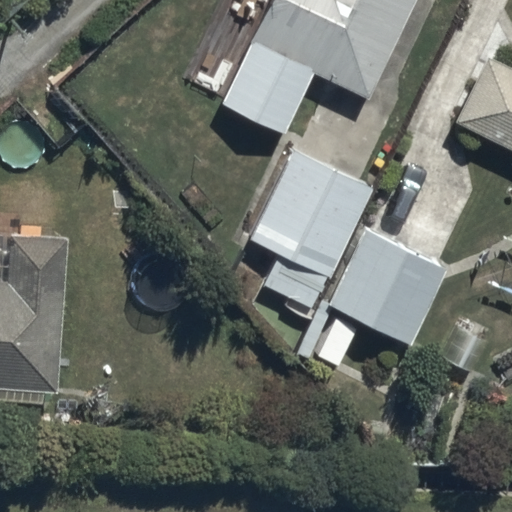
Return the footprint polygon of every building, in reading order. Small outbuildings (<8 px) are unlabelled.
[(276,126),(306,65),(361,92),(363,87),(385,97),(401,62),(380,52),(405,0),(409,0),(430,10),(434,0),(262,0),(215,96),(276,126)] [(511,149),(511,63),(479,48),(446,120),(511,149)] [(247,228),(321,266),(363,183),(288,145),(247,228)] [(334,361),(352,322),(329,312),(334,302),(402,337),(440,262),(355,219),(323,289),(320,287),(294,342),(334,361)] [(51,230),(0,226),(0,372),(39,374),(51,230)]
